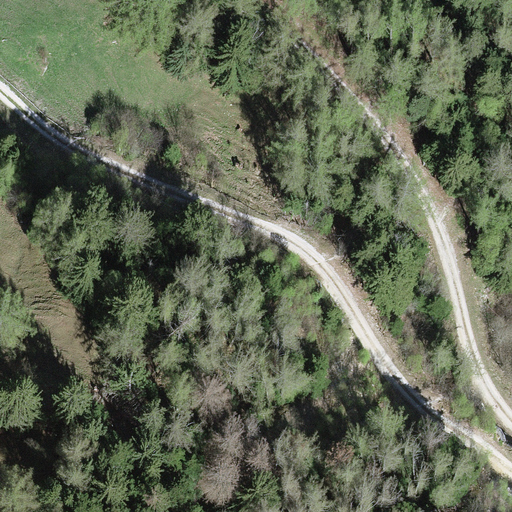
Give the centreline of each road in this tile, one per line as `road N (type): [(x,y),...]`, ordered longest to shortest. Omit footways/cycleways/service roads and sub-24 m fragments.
road 1 (track): [(0,87),(41,128),(148,189),(304,245),(394,379),(511,474)]
road 2 (track): [(511,385),(413,197),(247,0)]
